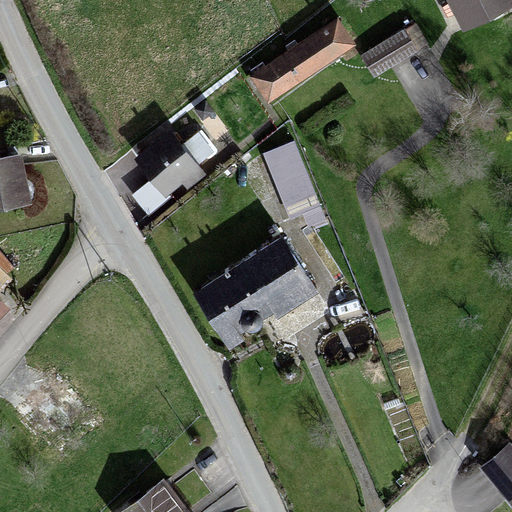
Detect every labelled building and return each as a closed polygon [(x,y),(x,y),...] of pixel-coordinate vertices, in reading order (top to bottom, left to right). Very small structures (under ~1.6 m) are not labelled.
[(450,0),(464,26),(511,0),(450,0)] [(332,19),(251,74),(268,99),(349,44),(332,19)] [(400,33),(360,54),(371,75),(411,53),(400,33)] [(206,111),(198,115),(212,137),(219,133),(206,111)] [(163,130),(134,155),(167,192),(196,167),(163,130)] [(270,145),(243,163),(252,177),(279,159),(270,145)] [(15,150),(0,152),(0,200),(24,195),(15,150)] [(300,159),(271,170),(289,217),(303,212),(321,261),(337,255),(300,159)] [(277,239),(189,288),(219,340),(237,329),(234,324),(303,285),(277,239)] [(511,448),(508,444),(478,470),(511,510),(511,448)] [(180,511),(156,479),(111,511),(180,511)]
